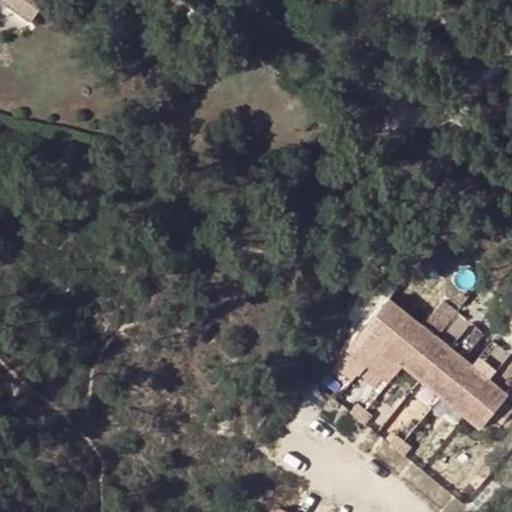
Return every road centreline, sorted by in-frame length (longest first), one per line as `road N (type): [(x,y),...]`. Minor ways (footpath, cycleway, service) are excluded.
road 1 (residential): [(218,0),(405,130)]
road 2 (track): [(418,511),(303,436)]
